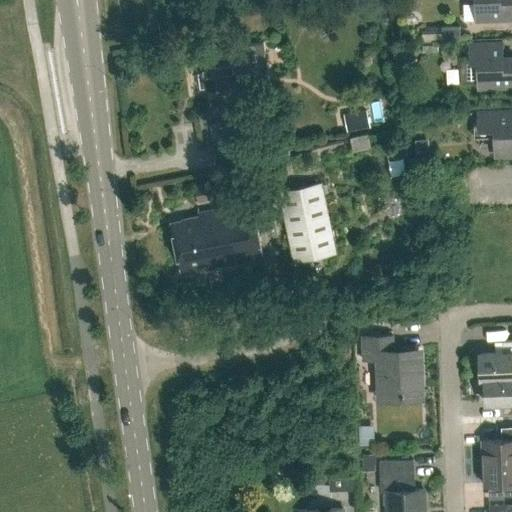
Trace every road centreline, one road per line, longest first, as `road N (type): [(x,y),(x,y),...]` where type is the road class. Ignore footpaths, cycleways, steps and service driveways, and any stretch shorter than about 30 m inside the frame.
road 1 (secondary): [(145,511),(77,0)]
road 2 (residential): [(453,511),(444,329),(452,316),(511,313)]
